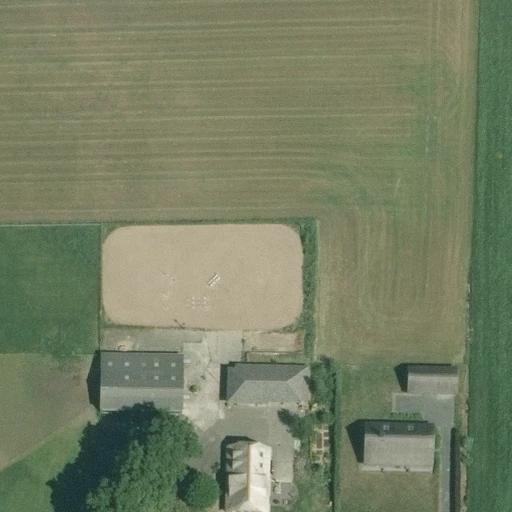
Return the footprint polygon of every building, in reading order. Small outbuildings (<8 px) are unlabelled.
[(181,415),(182,357),(101,356),(100,414),(181,415)] [(234,366),(234,372),(226,371),(225,407),(267,408),(267,407),(300,408),(300,406),(307,406),(308,368),(234,366)] [(439,373),(439,395),(455,395),(456,374),(439,373)] [(430,465),(431,432),(366,430),(365,464),(430,465)] [(264,511),(266,452),(229,451),(226,511),(264,511)]
